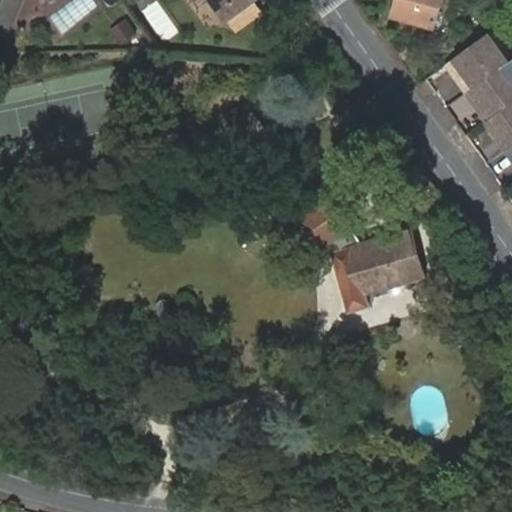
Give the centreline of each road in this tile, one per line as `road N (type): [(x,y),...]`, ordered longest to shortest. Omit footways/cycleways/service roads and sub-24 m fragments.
road 1 (tertiary): [(328,0),(511,253)]
road 2 (residential): [(0,474),(145,511)]
